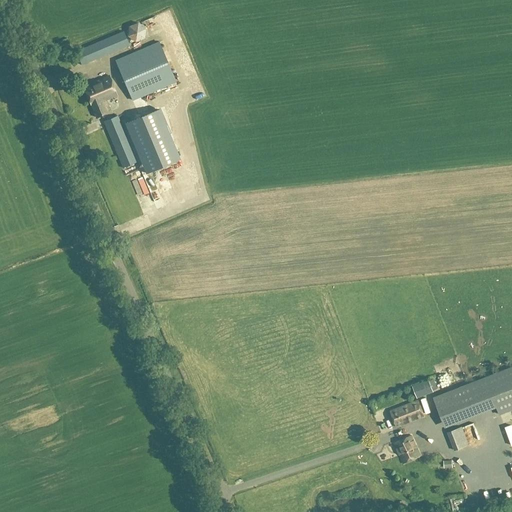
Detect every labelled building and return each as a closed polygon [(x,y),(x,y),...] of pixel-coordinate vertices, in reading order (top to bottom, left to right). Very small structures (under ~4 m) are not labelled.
[(144,39),(146,30),(138,23),(128,26),(126,36),(135,42),(144,39)] [(123,31),(75,51),(81,66),(129,46),(123,31)] [(176,81),(158,41),(115,60),(132,100),(176,81)] [(103,95),(114,90),(108,77),(82,88),(88,102),(103,95)] [(117,96),(114,90),(103,95),(88,102),(91,107),(96,118),(110,112),(106,101),(117,96)] [(178,160),(158,111),(126,124),(146,173),(178,160)] [(129,142),(128,139),(118,116),(104,122),(124,168),(138,162),(132,148),(129,142)] [(174,180),(186,177),(181,161),(169,165),(174,180)] [(150,210),(140,173),(129,176),(139,213),(150,210)] [(511,366),(434,398),(444,422),(495,402),(500,415),(511,410),(511,366)] [(417,399),(433,392),(428,380),(412,387),(417,399)] [(390,412),(396,428),(424,417),(417,401),(390,412)] [(468,446),(461,428),(448,433),(454,451),(468,446)] [(431,452),(437,449),(430,434),(424,437),(431,452)] [(394,444),(403,465),(420,457),(411,437),(394,444)] [(485,487),(485,494),(494,495),(494,488),(485,487)] [(400,502),(397,505),(399,508),(404,511),(408,507),(407,505),(402,501),(400,502)]
